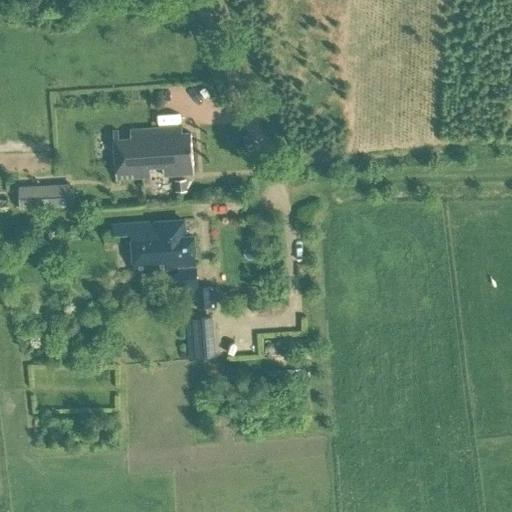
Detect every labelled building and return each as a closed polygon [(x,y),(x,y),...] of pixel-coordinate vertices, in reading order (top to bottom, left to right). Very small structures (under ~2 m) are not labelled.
[(185,136),(184,126),(114,133),(118,181),(196,173),(192,135),(185,136)] [(175,180),(176,191),(187,190),(186,179),(175,180)] [(73,187),(19,190),(20,209),(74,206),(73,187)] [(109,234),(133,233),(135,271),(175,268),(177,288),(196,286),(199,286),(195,236),(188,236),(187,222),(109,227),(109,234)] [(197,295),(191,296),(191,303),(197,303),(198,307),(217,306),(215,285),(199,286),(196,286),(197,295)] [(186,317),(189,360),(216,357),(212,315),(186,317)] [(34,363),(35,400),(99,399),(98,387),(83,387),(83,362),(34,363)]
